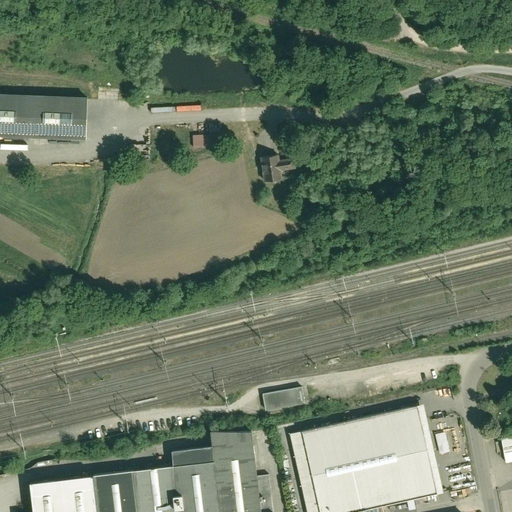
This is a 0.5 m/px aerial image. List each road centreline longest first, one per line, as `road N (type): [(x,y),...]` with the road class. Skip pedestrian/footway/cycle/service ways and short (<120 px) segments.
road 1 (residential): [(492,511),(469,383),(480,363),(511,351)]
road 2 (residential): [(511,50),(419,41),(392,0)]
